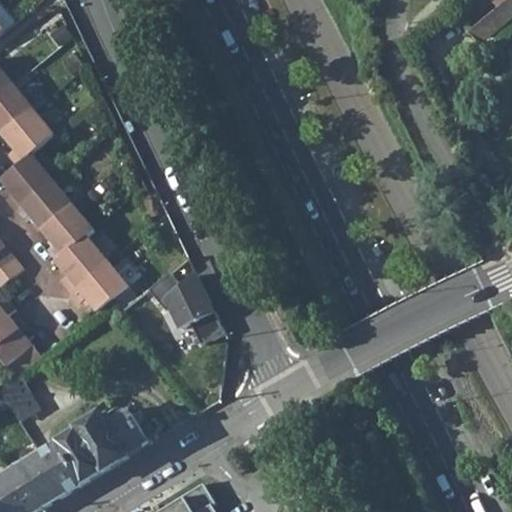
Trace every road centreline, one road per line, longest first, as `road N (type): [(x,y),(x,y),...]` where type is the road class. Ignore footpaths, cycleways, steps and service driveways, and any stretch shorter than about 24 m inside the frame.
road 1 (primary): [(222,0),(471,511)]
road 2 (residential): [(100,0),(154,154),(288,389)]
road 3 (residential): [(511,276),(288,389)]
road 4 (residential): [(288,389),(87,511)]
